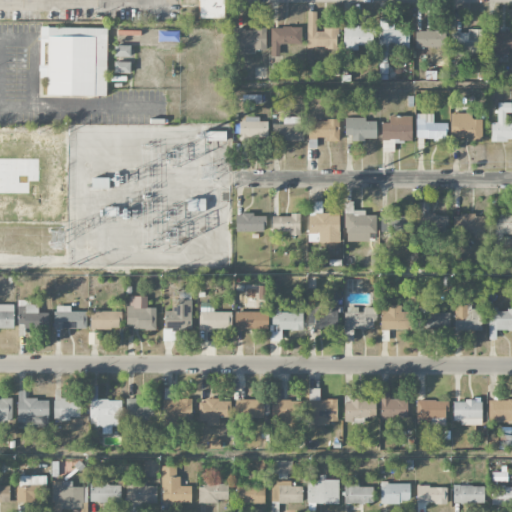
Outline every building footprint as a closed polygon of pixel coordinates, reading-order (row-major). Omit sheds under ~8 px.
[(223,0),(199,0),(199,18),(223,19),(223,0)] [(307,12),(306,49),(337,49),(338,29),(316,28),(316,12),(307,12)] [(409,51),(408,28),(394,29),(393,23),(378,24),(379,63),(387,63),(386,52),(409,51)] [(106,97),(107,28),(41,27),(40,43),(47,43),(47,96),(106,97)] [(271,27),(270,57),(280,57),(281,43),(301,44),(301,28),(271,27)] [(375,27),(343,27),(343,51),(358,51),(358,45),(374,45),(375,27)] [(265,51),(265,28),(236,29),(236,52),(265,51)] [(445,47),(445,31),(415,30),(415,47),(445,47)] [(481,51),(481,31),(451,31),(451,52),(481,51)] [(487,53),(511,52),(511,31),(487,32),(487,53)] [(114,56),(130,56),(130,45),(114,45),(114,56)] [(130,62),(114,62),(114,73),(130,73),(130,62)] [(491,141),(511,140),(511,122),(505,122),(505,112),(511,112),(511,102),(497,103),(497,123),(491,123),(491,141)] [(482,119),(471,119),(471,114),(451,113),(450,140),(481,140),(482,119)] [(446,123),(433,123),(433,114),(416,114),(416,138),(446,139),(446,123)] [(411,116),(389,116),(389,123),(381,123),(382,152),(394,152),(394,141),(412,141),(411,116)] [(302,117),(283,117),(283,124),(273,124),(272,141),(301,142),(302,117)] [(239,119),(240,139),(266,137),(265,118),(239,119)] [(376,140),(376,121),(366,121),(366,118),(345,118),(344,135),(352,135),(352,140),(376,140)] [(339,140),(338,119),(308,119),(309,148),(317,147),(317,140),(339,140)] [(205,140),(206,131),(225,131),(225,140),(205,140)] [(91,189),(91,178),(108,178),(108,189),(91,189)] [(204,199),(204,211),(186,211),(186,199),(204,199)] [(375,233),(376,215),(364,215),(364,211),(353,210),(353,202),(345,202),(345,233),(375,233)] [(103,216),(103,207),(118,207),(118,216),(103,216)] [(339,241),(339,212),(308,213),(308,235),(310,235),(310,242),(339,241)] [(511,234),(511,213),(494,213),(493,233),(511,234)] [(236,214),(235,231),(264,232),(264,214),(236,214)] [(446,233),(446,215),(418,214),(418,232),(446,233)] [(484,214),(453,215),(453,235),(484,234),(484,214)] [(272,232),(290,231),(290,235),(300,235),(299,215),(271,216),(272,232)] [(409,217),(382,216),(382,231),(408,232),(409,217)] [(337,329),(337,294),(327,294),(327,299),(315,299),(315,310),(308,310),(308,328),(337,329)] [(156,308),(146,308),(147,296),(128,296),(127,328),(155,329),(156,308)] [(165,311),(164,329),(191,330),(192,300),(172,299),(172,311),(165,311)] [(48,327),(48,312),(38,313),(38,301),(18,302),(18,328),(48,327)] [(199,329),(231,329),(232,312),(213,312),(214,302),(200,302),(199,329)] [(481,330),(481,310),(471,310),(471,303),(454,303),(454,330),(481,330)] [(401,305),(380,305),(381,330),(415,329),(415,312),(401,312),(401,305)] [(70,312),(70,306),(54,306),(54,329),(86,328),(86,311),(70,312)] [(271,328),(302,329),(302,313),(280,312),(280,307),(272,306),(271,328)] [(375,308),(360,308),(344,307),(344,341),(352,341),(352,329),(375,329),(375,308)] [(511,309),(497,309),(497,307),(489,307),(488,339),(496,339),(496,330),(511,330),(511,309)] [(121,328),(120,311),(90,311),(90,329),(121,328)] [(268,329),(268,312),(235,311),(235,329),(268,329)] [(449,328),(449,312),(423,313),(424,329),(449,328)] [(407,400),(389,399),(389,385),(381,385),(380,418),(406,419),(407,400)] [(120,400),(97,400),(97,389),(90,389),(90,419),(96,418),(96,426),(102,426),(102,434),(111,434),(111,426),(121,426),(120,400)] [(17,426),(48,427),(49,399),(25,399),(25,390),(18,390),(17,426)] [(54,398),(53,419),(79,419),(79,399),(54,398)] [(154,421),(154,400),(127,399),(126,420),(154,421)] [(191,399),(162,399),(162,424),(192,423),(191,399)] [(263,399),(235,399),(235,418),(263,418),(263,399)] [(511,399),(488,400),(488,423),(511,422),(511,399)] [(199,400),(198,424),(219,424),(219,417),(229,417),(230,400),(199,400)] [(299,429),(298,400),(272,401),(273,430),(299,429)] [(344,419),(375,420),(376,400),(344,400),(344,419)] [(416,423),(445,424),(445,400),(416,400),(416,423)] [(481,424),(482,401),(453,400),(453,424),(481,424)] [(157,476),(158,461),(144,460),(144,475),(157,476)] [(290,460),(270,461),(270,474),(290,473),(290,460)] [(191,502),(191,486),(178,486),(178,466),(162,466),(162,503),(191,502)] [(46,476),(18,475),(17,502),(46,503),(46,476)] [(307,503),(338,504),(339,480),(322,479),(322,480),(307,479),(307,503)] [(358,487),(358,481),(344,480),(344,503),(373,504),(373,487),(358,487)] [(72,481),(52,481),(52,501),(60,502),(59,508),(83,509),(83,487),(72,487),(72,481)] [(291,481),(271,482),(272,503),(302,502),(301,486),(291,486),(291,481)] [(409,483),(380,483),(381,503),(410,502),(409,483)] [(120,484),(90,485),(90,502),(121,502),(120,484)] [(228,484),(198,484),(198,503),(218,503),(218,499),(228,499),(228,484)] [(126,504),(156,504),(156,486),(126,485),(126,504)] [(453,503),(484,504),(484,486),(453,485),(453,503)] [(264,486),(235,486),(235,504),(264,503),(264,486)] [(416,503),(446,504),(446,487),(416,486),(416,503)] [(511,486),(491,487),(492,504),(511,503),(511,486)]
